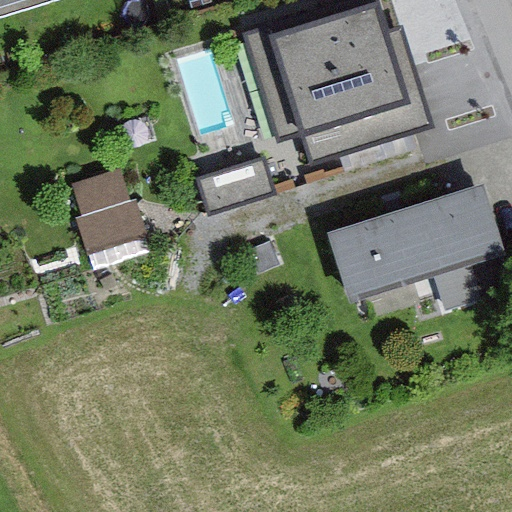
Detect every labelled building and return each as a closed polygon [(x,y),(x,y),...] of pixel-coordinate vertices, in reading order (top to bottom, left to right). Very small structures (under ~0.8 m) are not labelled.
[(0,0),(0,16),(55,0),(0,0)] [(407,0),(394,0),(299,30),(330,130),(437,97),(415,24),(407,0)] [(437,97),(330,130),(299,30),(296,20),(266,30),(299,136),(325,128),(333,155),(453,118),(423,22),(415,24),(437,97)] [(92,225),(148,207),(128,143),(71,161),(92,225)] [(285,154),(217,175),(228,210),(296,189),(285,154)] [(506,266),(482,192),(339,239),(363,312),(506,266)]
